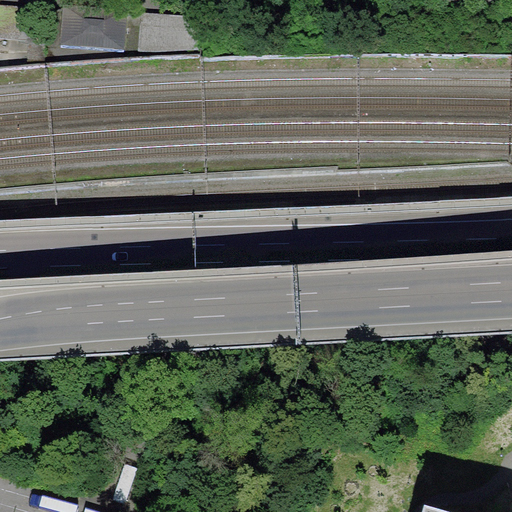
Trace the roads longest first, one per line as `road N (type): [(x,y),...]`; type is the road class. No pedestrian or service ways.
road 1 (motorway): [(0,322),(511,291)]
road 2 (motorway): [(511,239),(0,261)]
